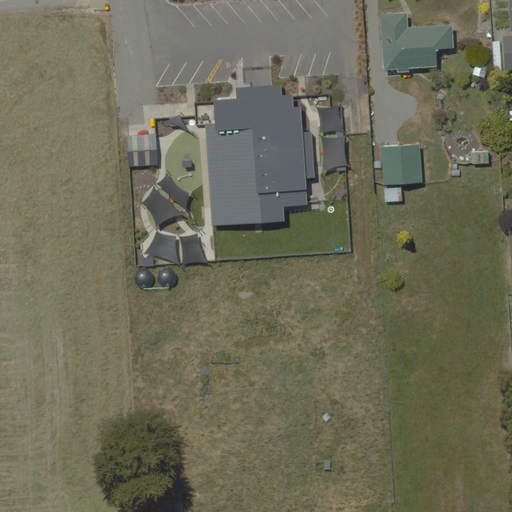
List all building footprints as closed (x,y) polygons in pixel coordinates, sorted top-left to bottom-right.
[(139,28),(138,10),(116,11),(118,54),(149,52),(147,28),(139,28)] [(411,16),(378,17),(381,73),(438,70),(438,50),(454,50),(453,26),(411,28),(411,16)] [(511,35),(490,36),(491,72),(511,71),(511,35)] [(139,65),(123,65),(123,91),(140,91),(139,65)] [(149,133),(127,135),(129,167),(151,166),(149,133)] [(421,143),(380,144),(382,204),(401,203),(401,184),(422,183),(421,143)] [(329,168),(313,169),(314,186),(330,186),(329,168)]
